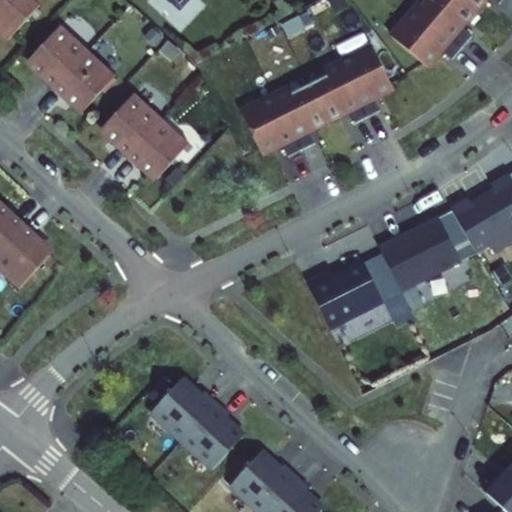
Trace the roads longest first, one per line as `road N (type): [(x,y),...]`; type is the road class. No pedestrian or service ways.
road 1 (residential): [(170,291),(425,166),(511,101)]
road 2 (residential): [(170,291),(353,455),(406,475)]
road 3 (residential): [(0,135),(170,291)]
road 4 (residential): [(10,432),(75,354),(170,291)]
road 5 (residential): [(406,475),(439,462),(476,357)]
road 6 (residential): [(10,432),(107,511)]
